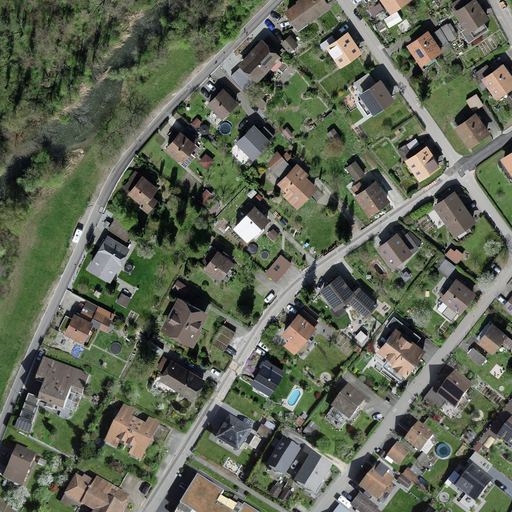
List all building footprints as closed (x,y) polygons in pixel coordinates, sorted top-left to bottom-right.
[(299,2),(287,10),(292,17),(291,18),(297,26),(327,5),(323,0),(299,0),(298,1),(299,2)] [(383,0),(390,10),(404,0),(383,0)] [(474,0),(457,12),(463,21),(457,25),(468,41),(488,28),(482,20),(486,17),(474,0)] [(439,50),(427,33),(410,45),(421,61),(419,63),(424,69),(437,60),(432,54),(439,50)] [(333,35),(320,44),(324,50),(329,46),(341,63),(358,51),(347,34),(337,41),(333,35)] [(279,46),(267,35),(254,50),(255,51),(243,63),(257,76),(268,65),(273,70),(276,70),(282,63),(281,61),(277,56),(273,52),(279,46)] [(288,36),(281,42),(289,51),(293,48),(288,43),(292,41),(288,36)] [(511,84),(511,80),(502,66),(493,73),(487,65),(475,73),(481,82),(485,79),(497,95),(511,84)] [(379,82),(362,94),(374,110),(391,98),(379,82)] [(235,102),(223,89),(209,103),(222,115),(235,102)] [(476,93),(466,100),(472,109),(482,103),(476,93)] [(265,103),(259,98),(255,102),(260,108),(265,103)] [(458,127),(457,128),(469,144),(487,132),(475,115),(468,120),(465,115),(455,122),(458,127)] [(268,141),(254,126),(238,141),(253,156),(268,141)] [(181,132),(180,132),(167,147),(186,163),(193,155),(188,151),(194,144),(190,141),(194,136),(185,128),(181,132)] [(334,128),(327,133),(334,143),(341,139),(334,128)] [(416,138),(406,145),(409,150),(419,143),(416,138)] [(426,148),(408,160),(420,177),(438,165),(426,148)] [(267,161),(271,165),(281,156),(277,152),(267,161)] [(284,161),(281,156),(271,165),(274,169),(284,161)] [(355,161),(347,167),(356,180),(371,169),(365,162),(359,166),(355,161)] [(294,167),(280,182),(293,194),(298,189),(306,196),(314,187),(306,180),(307,180),(294,167)] [(155,187),(137,171),(130,179),(131,180),(125,188),(142,202),(141,204),(147,209),(155,199),(149,194),(155,187)] [(359,182),(352,187),(369,212),(387,200),(375,183),(365,190),(359,182)] [(182,200),(174,193),(170,198),(171,199),(166,204),(177,214),(182,208),(178,205),(182,200)] [(472,220),(454,193),(436,205),(455,232),(472,220)] [(254,206),(249,202),(242,210),(246,214),(241,220),(242,221),(235,227),(246,237),(252,231),(253,233),(267,219),(254,206)] [(134,226),(115,216),(108,228),(128,238),(134,226)] [(397,234),(380,248),(392,264),(417,246),(407,233),(400,238),(397,234)] [(119,244),(108,238),(91,266),(109,277),(126,249),(125,248),(129,242),(122,238),(119,244)] [(231,261),(217,251),(212,247),(205,257),(210,261),(205,267),(219,277),(231,261)] [(451,248),(446,255),(457,263),(463,254),(457,250),(455,252),(451,248)] [(291,263),(280,255),(266,272),(277,280),(291,263)] [(454,265),(442,256),(438,262),(441,265),(438,269),(446,275),(454,265)] [(335,306),(347,296),(367,315),(376,305),(358,288),(352,293),(339,277),(323,290),(335,306)] [(188,287),(177,280),(173,287),(183,294),(188,287)] [(472,293),(456,280),(443,297),(459,310),(472,293)] [(205,312),(180,298),(165,326),(188,339),(194,327),(197,329),(205,312)] [(81,318),(74,314),(72,318),(66,315),(59,328),(66,332),(66,331),(82,339),(91,323),(105,330),(114,314),(99,306),(94,317),(84,312),(81,318)] [(317,322),(303,310),(299,316),(298,315),(284,331),(300,345),(314,328),(313,327),(317,322)] [(407,328),(394,317),(389,324),(395,329),(384,342),(381,340),(377,346),(380,348),(379,349),(394,360),(387,369),(401,379),(423,350),(402,334),(407,328)] [(236,332),(223,324),(211,343),(224,351),(236,332)] [(505,335),(492,324),(490,327),(487,324),(480,333),(483,335),(479,340),(493,350),(505,335)] [(486,358),(473,348),(468,354),(480,365),(486,358)] [(88,376),(44,360),(37,380),(44,383),(38,398),(37,400),(39,400),(63,408),(70,390),(82,394),(88,376)] [(203,379),(173,361),(163,379),(193,396),(203,379)] [(282,372),(265,362),(253,382),(261,387),(259,391),(267,397),(282,372)] [(470,387),(454,375),(439,394),(455,406),(470,387)] [(364,400),(348,388),(325,418),(340,430),(364,400)] [(38,407),(26,403),(19,421),(31,426),(38,407)] [(126,444),(137,424),(129,420),(134,412),(125,407),(117,421),(116,421),(114,421),(111,426),(112,428),(114,429),(110,435),(126,444)] [(511,419),(499,436),(511,446),(511,419)] [(137,424),(126,444),(142,453),(146,446),(148,447),(150,447),(153,442),(152,440),(162,446),(170,431),(149,420),(145,428),(137,424)] [(249,432),(230,420),(227,425),(223,425),(220,430),(222,432),(218,439),(237,451),(249,432)] [(319,429),(313,423),(305,433),(312,438),(319,429)] [(433,436),(418,424),(406,440),(420,452),(433,436)] [(272,432),(262,426),(258,433),(268,439),(272,432)] [(299,450),(284,441),(269,465),(284,474),(299,450)] [(408,452),(396,444),(388,455),(399,464),(408,452)] [(35,456),(17,448),(9,468),(11,468),(6,479),(22,485),(35,456)] [(329,467),(312,457),(297,482),(314,492),(329,467)] [(490,480),(473,468),(458,488),(467,494),(469,491),(477,497),(490,480)] [(407,469),(403,475),(411,481),(416,476),(407,469)] [(391,481),(376,470),(363,487),(377,498),(391,481)] [(407,487),(411,481),(403,475),(398,480),(407,487)] [(223,492),(197,476),(180,504),(192,511),(256,511),(244,505),(242,507),(236,503),(232,500),(221,495),(223,492)] [(82,483),(74,479),(65,495),(83,505),(84,503),(97,510),(96,511),(119,511),(128,498),(101,483),(99,486),(94,483),(93,485),(90,483),(90,481),(85,478),(82,483)] [(373,511),(376,508),(361,495),(353,505),(361,511),(373,511)]
